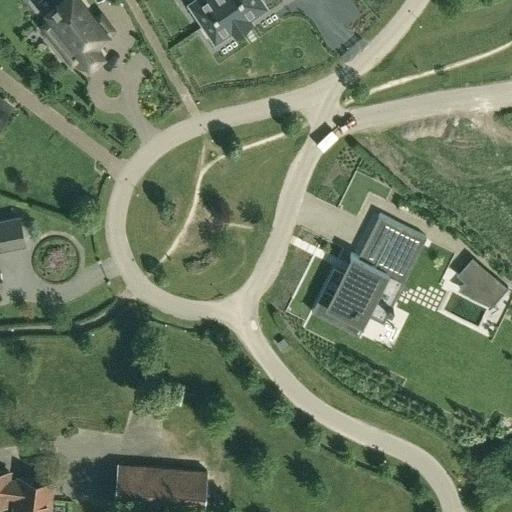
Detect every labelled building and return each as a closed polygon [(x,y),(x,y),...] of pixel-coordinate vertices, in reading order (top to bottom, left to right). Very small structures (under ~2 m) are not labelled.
[(56,1),(52,4),(53,6),(46,11),(63,32),(53,40),(71,62),(80,54),(89,65),(102,54),(94,44),(112,29),(100,14),(95,19),(79,0),(60,0),(57,3),(56,1)] [(189,0),(214,36),(231,25),(235,30),(251,19),(248,14),(264,3),(262,0),(189,0)] [(0,118),(9,106),(0,98),(0,118)] [(312,308),(311,311),(358,335),(360,332),(356,329),(380,281),(394,288),(420,237),(424,238),(426,236),(379,213),(358,255),(351,252),(350,255),(352,256),(348,264),(350,265),(335,295),(326,290),(316,310),(312,308)] [(0,247),(23,243),(18,217),(0,220),(0,247)] [(472,256),(456,274),(464,281),(457,289),(491,306),(507,286),(472,256)] [(181,405),(184,385),(160,379),(155,399),(169,402),(181,405)] [(113,506),(195,511),(202,511),(206,470),(116,464),(113,506)] [(6,495),(8,480),(7,480),(8,471),(0,469),(0,503),(4,504),(5,495),(6,495)] [(8,480),(6,495),(16,497),(13,511),(47,511),(52,482),(18,477),(18,481),(8,480)]
